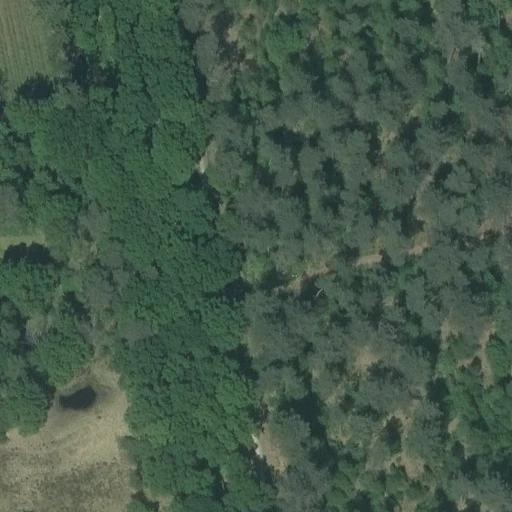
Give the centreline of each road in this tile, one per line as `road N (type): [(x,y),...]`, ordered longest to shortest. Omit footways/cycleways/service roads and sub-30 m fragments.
road 1 (track): [(165,0),(229,294)]
road 2 (track): [(229,294),(272,511)]
